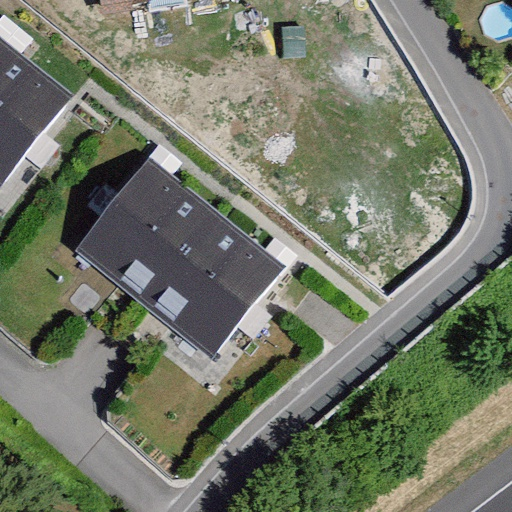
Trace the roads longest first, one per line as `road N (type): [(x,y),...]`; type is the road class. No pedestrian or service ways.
road 1 (residential): [(511,193),(491,243),(198,511)]
road 2 (residential): [(406,0),(492,133),(511,181)]
